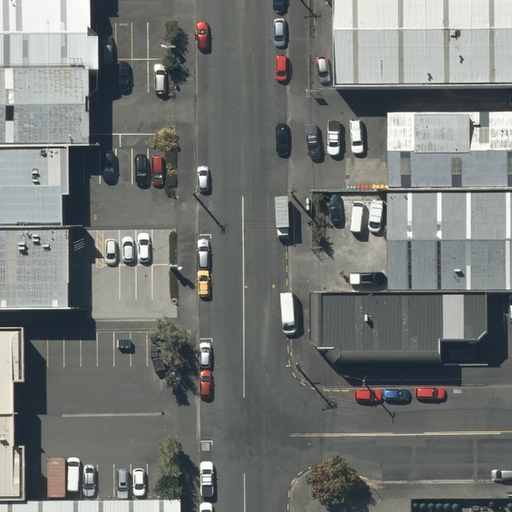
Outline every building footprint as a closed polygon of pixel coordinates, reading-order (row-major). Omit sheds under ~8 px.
[(511,0),(325,0),(326,8),(334,8),(335,95),(511,93),(511,0)] [(99,83),(99,6),(33,4),(0,3),(0,83),(95,84),(99,83)] [(95,134),(95,84),(0,83),(0,162),(78,163),(95,163),(95,134)] [(511,117),(389,118),(390,195),(511,195),(511,117)] [(0,162),(0,243),(70,244),(70,212),(79,212),(78,163),(0,162)] [(511,195),(390,195),(389,296),(487,296),(511,296),(511,195)] [(70,244),(0,243),(0,325),(78,325),(77,321),(77,243),(70,244)] [(310,298),(311,346),(319,356),(323,357),(334,368),(342,369),(441,368),(440,347),(478,347),(487,339),(487,296),(389,296),(310,298)] [(33,402),(31,339),(0,339),(0,433),(20,435),(20,402),(33,402)] [(20,435),(0,433),(0,511),(31,511),(30,464),(18,465),(20,435)] [(511,511),(511,503),(486,504),(485,511),(511,511)]
